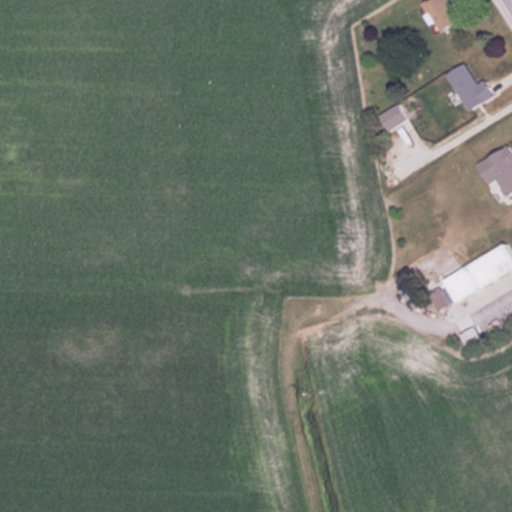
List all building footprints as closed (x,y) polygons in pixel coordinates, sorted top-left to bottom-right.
[(459,23),(449,0),(429,0),(426,2),(439,32),(459,23)] [(448,74),(470,111),(497,96),(487,79),(479,84),(466,63),(448,74)] [(409,120),(401,104),(381,113),(389,130),(409,120)] [(511,149),(510,146),(479,163),(490,183),(498,179),(508,197),(511,194),(511,149)] [(443,277),(448,286),(430,294),(438,310),(511,273),(511,252),(508,244),(443,277)]
